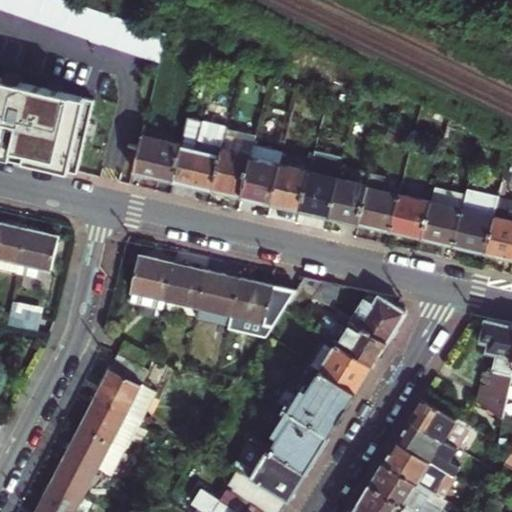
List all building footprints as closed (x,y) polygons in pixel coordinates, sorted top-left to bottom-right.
[(77,0),(0,0),(0,6),(148,57),(155,28),(100,7),(77,0)] [(95,101),(0,77),(0,154),(9,156),(78,173),(95,101)] [(204,124),(190,120),(184,146),(175,181),(198,186),(214,190),(217,176),(223,153),(223,151),(199,145),(204,124)] [(223,151),(223,153),(253,160),(254,157),(258,140),(228,133),(223,151)] [(161,177),(175,181),(184,146),(144,136),(136,171),(161,177)] [(253,160),(223,153),(217,176),(214,190),(234,194),(243,197),(253,160)] [(283,164),(254,157),(253,160),(243,197),(261,201),(273,204),(283,164)] [(302,211),(311,171),(283,164),(273,204),(292,209),(302,211)] [(361,225),(373,175),(344,168),(341,179),(331,218),(350,222),(361,225)] [(331,218),(341,179),(311,171),(302,211),(323,216),(331,218)] [(387,178),(373,175),(361,225),(380,229),(391,232),(400,197),(384,193),(387,178)] [(404,184),(400,197),(391,232),(412,237),(423,240),(433,204),(406,198),(409,186),(404,184)] [(454,246),(466,198),(436,191),(433,204),(423,240),(438,243),(454,246)] [(486,253),(498,202),(467,194),(466,198),(454,246),(469,250),(486,253)] [(511,197),(500,195),(498,202),(486,253),(501,257),(511,259),(511,197)] [(0,221),(0,257),(20,262),(28,228),(19,225),(0,221)] [(46,232),(28,228),(20,262),(50,269),(52,269),(59,235),(46,232)] [(166,298),(174,261),(158,257),(141,253),(132,290),(134,291),(132,301),(164,308),(166,298)] [(0,268),(18,272),(20,262),(0,257),(0,268)] [(200,306),(208,269),(196,266),(174,261),(166,298),(200,306)] [(20,262),(18,272),(48,279),(50,269),(20,262)] [(231,274),(208,269),(200,306),(233,314),(241,277),(231,274)] [(289,302),(297,290),(271,284),(241,277),(233,314),(276,324),(285,310),(289,302)] [(297,290),(289,302),(304,311),(313,296),(321,301),(324,281),(306,277),(297,290)] [(321,301),(333,308),(341,285),(324,281),(321,301)] [(374,292),(369,291),(352,319),(390,340),(409,311),(384,294),(374,292)] [(45,306),(15,300),(10,322),(40,329),(45,306)] [(200,306),(198,317),(230,324),(233,314),(200,306)] [(230,324),(229,327),(268,337),(276,324),(233,314),(230,324)] [(390,340),(352,319),(346,327),(325,314),(321,321),(313,316),(308,324),(330,337),(376,364),(385,350),(390,340)] [(504,417),(508,402),(511,381),(511,323),(486,318),(481,340),(490,342),(488,351),(499,354),(491,385),(483,383),(479,401),(504,417)] [(317,364),(322,366),(359,390),(368,375),(376,364),(330,337),(322,349),(325,351),(317,364)] [(119,354),(144,367),(150,354),(125,341),(119,354)] [(97,395),(141,418),(157,389),(144,382),(150,370),(144,367),(119,354),(109,372),(97,395)] [(359,390),(322,366),(309,387),(305,384),(298,395),(286,388),(280,400),(333,432),(348,408),(359,390)] [(83,423),(125,445),(127,446),(141,418),(97,395),(92,405),(83,423)] [(418,407),(411,418),(458,447),(463,450),(468,444),(462,441),(472,425),(425,396),(418,407)] [(333,432),(280,400),(274,411),(284,415),(273,432),(279,436),(272,448),(309,471),(323,447),(333,432)] [(405,428),(398,439),(445,469),(450,472),(454,475),(460,465),(451,459),(458,447),(411,418),(405,428)] [(110,473),(125,445),(83,423),(78,432),(68,451),(99,467),(110,473)] [(272,448),(252,435),(235,463),(240,466),(292,498),(302,482),(309,471),(272,448)] [(391,450),(385,460),(444,498),(457,477),(454,475),(450,472),(445,469),(398,439),(391,450)] [(99,467),(68,451),(64,459),(53,480),(84,496),(99,467)] [(371,481),(420,511),(441,511),(448,501),(444,498),(385,460),(379,470),(371,481)] [(292,498),(240,466),(221,496),(202,485),(193,500),(201,505),(211,511),(282,511),(285,509),(292,498)] [(38,509),(43,511),(75,511),(84,496),(53,480),(47,491),(38,509)] [(420,511),(371,481),(366,490),(359,501),(374,510),(372,511),(420,511)] [(372,511),(374,510),(359,501),(354,510),(352,511),(372,511)]
